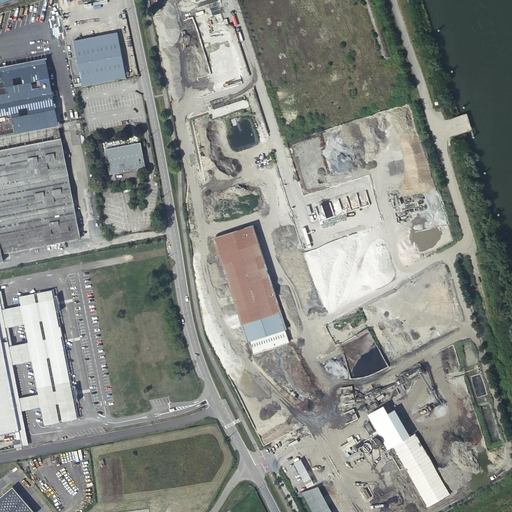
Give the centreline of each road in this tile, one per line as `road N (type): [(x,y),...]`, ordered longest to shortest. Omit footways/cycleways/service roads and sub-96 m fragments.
road 1 (unclassified): [(252,466),(195,346),(129,0)]
road 2 (unclassified): [(230,0),(290,183)]
road 3 (unknown): [(112,421),(79,269)]
